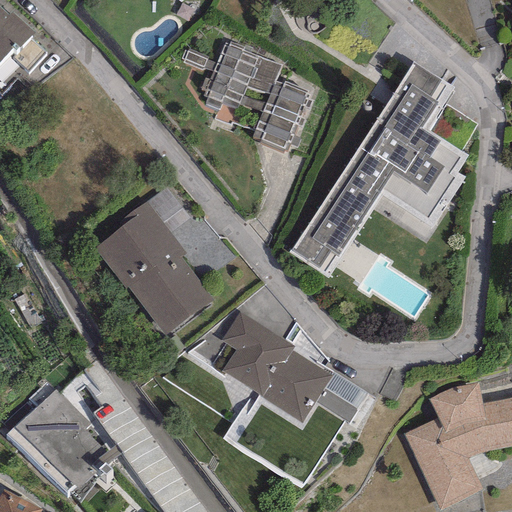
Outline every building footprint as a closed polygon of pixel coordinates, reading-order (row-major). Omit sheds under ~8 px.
[(9,14),(0,5),(0,61),(12,49),(15,52),(29,38),(33,33),(11,12),(9,14)] [(46,54),(29,38),(15,52),(11,56),(28,72),(46,54)] [(251,50),(229,42),(228,45),(224,43),(215,64),(212,72),(209,79),(205,77),(200,89),(205,91),(202,96),(207,98),(204,104),(219,110),(221,104),(236,110),(238,103),(261,113),(254,131),(250,141),(281,154),(283,151),(285,152),(309,96),(305,94),(306,91),(284,82),(283,84),(274,81),(280,66),(249,53),(251,50)] [(188,49),(187,52),(184,50),(180,59),(183,60),(182,63),(202,71),(203,69),(212,72),(215,64),(206,60),(208,57),(188,49)] [(454,88),(412,61),(288,253),(328,278),(381,196),(431,228),(464,177),(456,173),(467,156),(427,129),(454,88)] [(164,336),(212,300),(180,257),(185,253),(146,202),(103,234),(107,239),(94,249),(124,289),(127,287),(164,336)] [(293,347),(239,312),(220,341),(235,351),(221,372),(301,423),(331,376),(291,350),(293,347)] [(451,388),(428,399),(438,419),(403,434),(439,511),(483,488),(469,458),(490,451),(511,446),(511,398),(483,405),(476,382),(451,388)] [(89,425),(54,390),(5,435),(66,493),(68,491),(79,504),(102,472),(104,475),(111,470),(106,466),(97,458),(105,452),(83,429),(89,425)] [(121,453),(115,445),(105,452),(97,458),(106,466),(121,453)] [(39,511),(41,510),(2,490),(0,493),(0,511),(39,511)]
